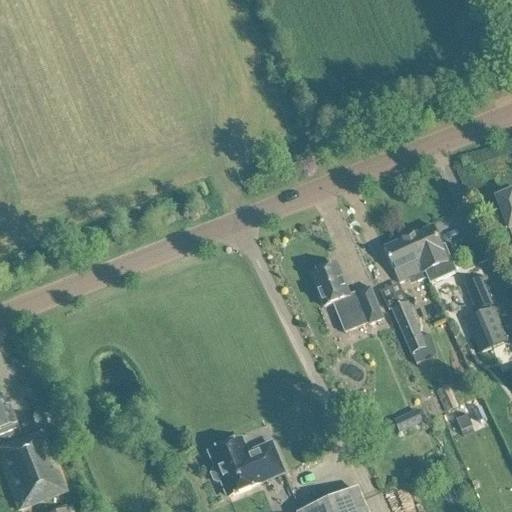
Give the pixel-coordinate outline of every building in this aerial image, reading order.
[(498,201),(510,233),(511,237),(511,195),(511,196),(510,193),(499,197),(501,200),(498,201)] [(425,275),(428,280),(431,287),(458,275),(446,247),(442,249),(434,229),(410,240),(425,275)] [(425,275),(410,240),(385,251),(400,286),(409,282),(412,287),(428,280),(425,275)] [(384,322),(371,290),(350,299),(337,267),(312,277),(325,310),(334,306),(346,336),(369,327),(369,328),(384,322)] [(477,314),(492,308),(482,282),(466,288),(477,314)] [(402,286),(385,290),(389,308),(406,305),(402,286)] [(412,356),(427,350),(408,306),(393,312),(412,356)] [(508,345),(494,311),(467,322),(481,356),(508,345)] [(459,411),(449,388),(435,394),(445,417),(459,411)] [(5,410),(0,399),(0,398),(0,451),(0,452),(0,466),(18,511),(21,511),(65,495),(42,436),(21,443),(17,432),(8,409),(5,410)] [(424,425),(418,413),(395,423),(400,436),(424,425)] [(456,423),(461,434),(472,429),(467,418),(456,423)] [(285,475),(273,446),(249,456),(243,441),(211,455),(218,470),(214,472),(212,476),(215,483),(219,485),(223,483),(230,499),(261,486),(261,485),(285,475)] [(493,479),(503,511),(511,511),(511,456),(489,463),(494,479),(493,479)] [(367,511),(359,491),(309,511),(367,511)]
